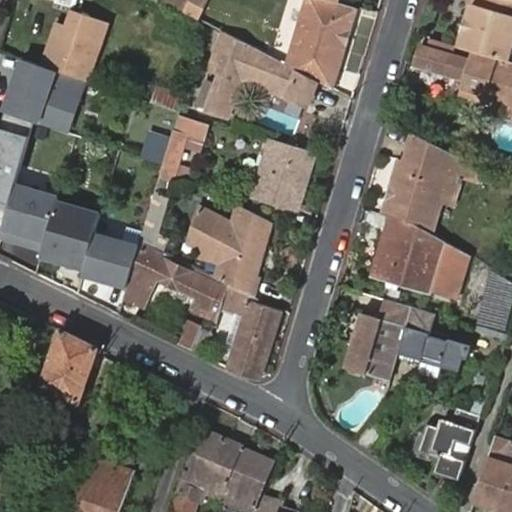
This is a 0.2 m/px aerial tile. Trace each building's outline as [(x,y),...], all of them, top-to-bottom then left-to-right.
[(168,0),(185,9),(189,0),(168,0)] [(205,22),(216,0),(214,0),(197,0),(190,14),(205,22)] [(338,91),(362,7),(343,2),(336,0),(310,0),(289,66),(338,91)] [(501,59),(510,62),(511,55),(511,54),(511,0),(478,0),(477,4),(477,5),(472,3),(467,21),(464,30),(459,47),(501,59)] [(87,80),(89,81),(109,23),(74,10),(69,25),(60,51),(50,48),(44,65),(49,67),(70,74),(87,80)] [(458,28),(464,30),(467,21),(461,19),(458,28)] [(60,21),(50,48),(60,51),(69,25),(60,21)] [(227,114),(256,48),(228,34),(209,79),(198,74),(187,99),(227,114)] [(416,66),(464,81),(473,89),(481,63),(422,44),(416,66)] [(44,65),(24,58),(6,110),(6,111),(36,121),(62,130),(70,106),(78,108),(85,88),(67,82),(70,74),(49,67),(44,65)] [(87,80),(70,74),(67,82),(85,88),(87,80)] [(78,108),(70,106),(62,130),(70,132),(78,108)] [(1,128),(0,128),(0,201),(11,205),(17,185),(36,121),(6,111),(1,128)] [(293,145),(317,152),(326,121),(303,113),(293,145)] [(178,132),(175,130),(172,142),(186,146),(189,135),(204,140),(208,125),(183,118),(178,132)] [(471,180),(475,166),(472,164),(412,133),(405,160),(399,158),(383,213),(418,224),(432,233),(442,199),(449,174),(462,177),(471,180)] [(167,160),(172,142),(173,140),(152,134),(148,149),(153,151),(151,156),(167,160)] [(293,145),(273,140),(256,196),(299,209),(317,152),(293,145)] [(179,174),(165,167),(161,179),(176,183),(179,174)] [(454,203),(462,177),(449,174),(442,199),(454,203)] [(59,202),(60,198),(17,185),(11,205),(1,237),(45,250),(59,202)] [(173,196),(158,190),(143,242),(166,253),(174,238),(163,232),(173,196)] [(98,232),(103,215),(59,202),(45,250),(42,259),(60,265),(61,262),(87,270),(98,232)] [(268,247),(275,223),(243,206),(242,206),(236,223),(203,206),(193,242),(205,250),(203,258),(222,264),(228,266),(224,280),(231,283),(254,294),(265,255),(258,253),(261,245),(268,247)] [(367,211),(362,223),(384,231),(387,217),(367,211)] [(135,271),(142,245),(98,232),(87,270),(85,275),(130,288),(135,271)] [(388,255),(381,277),(433,292),(444,256),(386,237),(381,253),(388,255)] [(166,253),(143,242),(142,245),(135,271),(158,283),(156,286),(195,303),(196,301),(211,308),(221,314),(224,305),(231,283),(224,280),(218,277),(211,274),(166,253)] [(265,255),(268,247),(261,245),(258,253),(265,255)] [(374,275),(381,277),(388,255),(381,253),(374,275)] [(228,266),(222,264),(218,277),(224,280),(228,266)] [(158,283),(135,271),(130,288),(126,300),(146,310),(156,286),(158,283)] [(511,299),(511,278),(505,275),(500,292),(511,299)] [(229,367),(260,378),(282,310),(254,299),(256,295),(254,294),(231,283),(224,305),(241,310),(245,300),(252,303),(229,367)] [(193,307),(219,320),(221,314),(211,308),(196,301),(195,303),(193,307)] [(429,337),(430,333),(368,314),(352,368),(392,380),(402,348),(424,355),(419,372),(440,379),(445,366),(462,371),(465,359),(469,360),(473,345),(451,339),(450,341),(429,337)] [(203,330),(193,350),(203,356),(212,334),(203,330)] [(83,403),(100,349),(64,331),(42,400),(63,408),(65,397),(83,403)] [(451,339),(430,333),(429,337),(450,341),(451,339)] [(439,468),(463,475),(468,459),(455,454),(458,441),(473,445),(483,414),(458,406),(453,421),(459,423),(457,432),(451,430),(429,423),(427,432),(422,450),(433,454),(442,457),(439,468)] [(459,423),(453,421),(451,430),(457,432),(459,423)] [(188,472),(174,511),(198,511),(199,508),(186,503),(189,497),(202,504),(207,491),(253,511),(256,511),(262,497),(256,494),(261,480),(267,482),(275,460),(204,429),(196,448),(202,451),(193,474),(188,472)] [(431,460),(433,454),(422,450),(427,432),(421,431),(415,449),(420,456),(431,460)] [(511,511),(511,443),(496,438),(475,504),(496,511),(497,511),(511,511)] [(455,454),(468,459),(473,445),(458,441),(455,454)] [(0,487),(8,490),(19,455),(0,448),(0,487)] [(89,457),(70,511),(120,511),(133,473),(89,457)] [(285,505),(266,498),(260,511),(283,511),(284,509),(285,505)]
